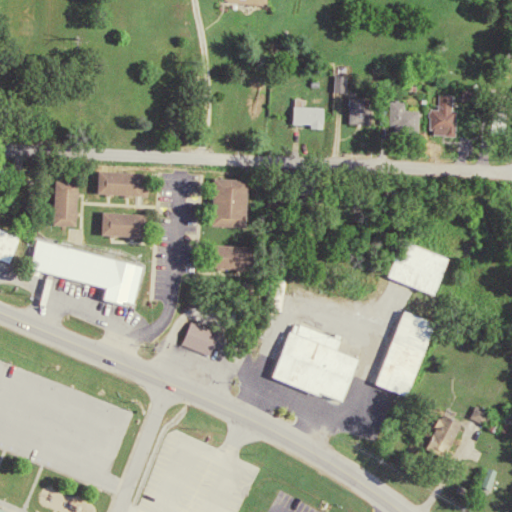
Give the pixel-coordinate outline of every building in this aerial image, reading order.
[(340,92),(352,92),(353,75),(341,75),(340,92)] [(465,110),(459,109),(460,95),(446,94),(445,108),(438,108),(437,130),(464,131),(465,110)] [(379,124),(380,97),(355,96),(354,123),(379,124)] [(318,123),(318,127),(331,128),(332,107),(307,106),(299,106),(299,123),(318,123)] [(95,167),(93,188),(136,191),(138,170),(95,167)] [(210,175),(207,218),(241,220),(244,177),(210,175)] [(51,177),(48,217),(70,218),(72,178),(51,177)] [(258,227),(259,179),(232,178),(232,187),(225,187),(224,226),(258,227)] [(87,226),(88,181),(66,181),(65,225),(87,226)] [(99,208),(98,231),(142,234),(143,211),(99,208)] [(0,258),(6,261),(17,234),(0,226),(0,258)] [(399,236),(383,274),(429,292),(445,254),(399,236)] [(33,238),(25,265),(102,286),(99,296),(126,303),(136,265),(33,238)] [(204,240),(203,265),(247,267),(248,242),(204,240)] [(265,275),(262,307),(277,308),(281,277),(265,275)] [(399,308),(372,377),(403,389),(430,320),(399,308)] [(290,315),(268,367),(335,396),(352,356),(332,348),(337,335),(290,315)] [(187,318),(178,341),(207,353),(216,330),(187,318)] [(490,423),(495,411),(482,405),(476,417),(490,423)] [(504,470),(494,466),(488,484),(498,488),(504,470)] [(0,511),(18,511),(0,503),(0,511)]
